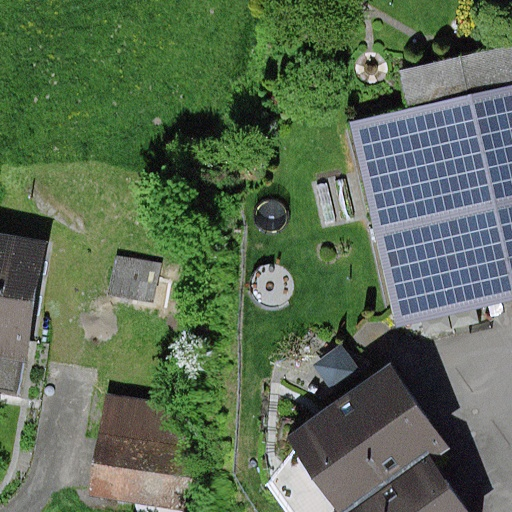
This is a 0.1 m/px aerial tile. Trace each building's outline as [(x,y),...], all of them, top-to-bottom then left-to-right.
[(511,49),(403,74),(411,111),(352,124),(397,327),(511,301),(511,49)] [(29,363),(49,242),(0,234),(0,392),(17,396),(22,362),(29,363)] [(162,265),(117,257),(110,297),(155,305),(162,265)] [(342,346),(313,366),(331,392),(360,372),(342,346)] [(283,437),(335,511),(357,511),(437,460),(453,449),(392,362),(283,437)] [(205,411),(107,396),(91,496),(189,511),(205,411)] [(472,511),(437,460),(357,511),(472,511)]
